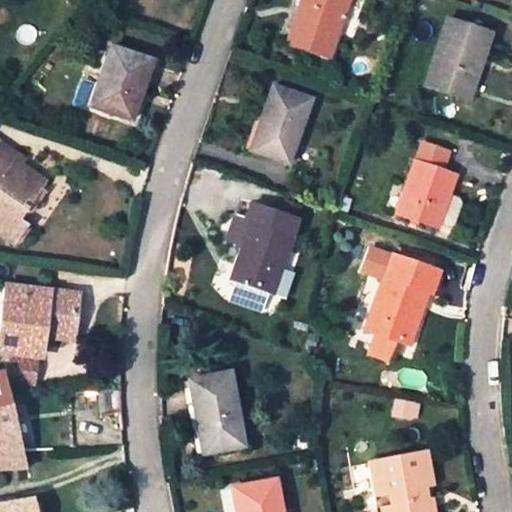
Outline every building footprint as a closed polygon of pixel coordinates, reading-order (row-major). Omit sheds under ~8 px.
[(302,0),(297,15),(294,14),(284,43),(329,60),(350,0),(302,0)] [(487,33),(445,18),(422,85),(461,98),(468,77),(472,78),(487,33)] [(151,63),(111,50),(90,108),(130,121),(151,63)] [(310,99),(271,85),(250,148),(290,161),(310,99)] [(0,147),(24,165),(28,159),(1,140),(0,139),(0,147)] [(446,153),(418,144),(394,212),(433,226),(451,172),(441,169),(446,153)] [(24,165),(0,147),(0,235),(15,246),(27,228),(17,221),(23,211),(27,214),(43,191),(18,173),(24,165)] [(236,276),(272,289),(274,290),(282,268),(298,222),(298,218),(287,215),(253,204),(248,217),(253,219),(234,275),(236,276)] [(377,249),(374,256),(388,260),(390,254),(377,249)] [(388,260),(374,256),(369,272),(381,276),(364,327),(409,341),(426,289),(431,291),(438,270),(390,254),(388,260)] [(295,274),(282,268),(274,290),(272,289),(269,296),(286,302),(295,274)] [(360,300),(371,303),(380,278),(370,274),(360,300)] [(272,289),(236,276),(228,302),(263,314),(269,296),(272,289)] [(77,299),(6,288),(0,324),(0,352),(11,354),(39,358),(42,337),(72,341),(77,299)] [(39,358),(11,354),(7,382),(36,385),(39,358)] [(228,372),(189,378),(200,450),(239,444),(228,372)] [(0,452),(18,452),(5,400),(0,380),(0,452)] [(424,449),(369,461),(376,494),(387,492),(390,505),(383,507),(384,511),(432,511),(432,506),(426,507),(423,485),(431,484),(424,449)] [(18,452),(0,452),(0,471),(23,471),(18,452)] [(280,511),(275,482),(232,490),(236,511),(280,511)] [(33,511),(31,502),(0,507),(0,511),(33,511)]
